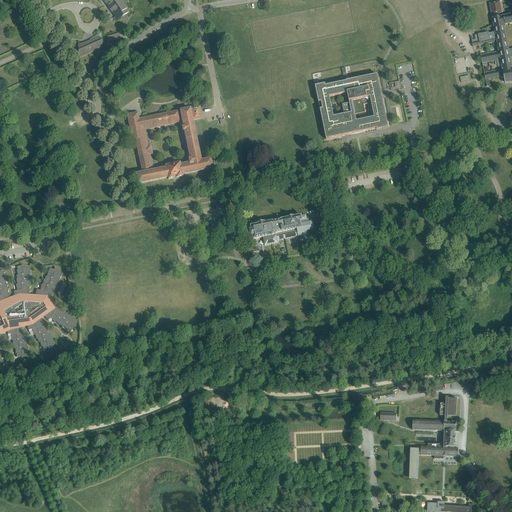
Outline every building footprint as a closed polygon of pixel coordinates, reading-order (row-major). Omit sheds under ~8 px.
[(105,0),(106,1),(105,2),(106,3),(110,10),(112,12),(115,16),(115,17),(120,14),(122,17),(123,16),(126,14),(127,13),(128,12),(126,9),(127,9),(120,0),(105,0)] [(473,43),(472,43),(473,47),(473,46),(476,46),(479,45),(479,46),(479,45),(497,41),(499,52),(496,53),(496,52),(495,52),(495,53),(492,53),(488,54),(488,53),(488,54),(485,55),(484,54),(484,55),(481,56),(481,55),(482,63),(486,62),(486,63),(486,62),(489,62),(489,61),(490,62),(490,61),(493,61),(493,62),(494,62),(493,61),(497,60),(498,67),(502,66),(502,69),(503,70),(502,70),(499,71),(496,71),(494,71),(493,72),(491,72),(490,72),(487,73),(485,73),(487,86),(489,86),(489,85),(488,79),(500,77),(501,78),(504,77),(505,83),(511,82),(510,80),(511,79),(511,68),(511,67),(511,64),(511,62),(510,57),(511,56),(511,49),(511,50),(511,49),(511,50),(508,50),(503,25),(505,25),(505,26),(505,25),(509,24),(509,26),(510,26),(509,24),(511,23),(511,12),(511,13),(511,15),(508,15),(507,14),(507,15),(503,16),(503,14),(503,16),(502,17),(501,16),(501,17),(498,17),(498,16),(498,15),(498,14),(501,13),(502,13),(500,2),(490,4),(489,4),(492,15),(492,18),(493,18),(492,18),(494,27),(495,30),(495,33),(493,33),(488,34),(488,33),(483,34),(476,35),(475,36),(476,42),(473,43)] [(108,42),(120,38),(118,32),(106,36),(108,42)] [(78,45),(79,57),(102,47),(102,38),(87,42),(79,44),(78,45)] [(379,81),(377,75),(375,75),(346,81),(335,84),(325,85),(325,84),(315,86),(316,89),(321,115),(322,118),(323,124),(326,140),(350,135),(377,129),(377,131),(389,128),(387,119),(383,103),(382,97),(379,81)] [(395,87),(390,88),(391,91),(401,88),(400,81),(394,82),(395,87)] [(144,130),(152,128),(181,122),(182,127),(183,131),(184,131),(190,159),(188,159),(189,163),(180,165),(179,163),(166,166),(166,168),(153,170),(143,172),(143,173),(135,174),(137,184),(168,177),(168,179),(173,178),(173,176),(176,175),(177,178),(182,177),(181,175),(212,168),(210,159),(200,161),(192,120),(202,118),(199,107),(190,109),(180,111),(177,112),(177,111),(138,119),(137,113),(127,115),(132,135),(133,135),(134,139),(135,139),(142,171),(153,169),(150,154),(152,154),(151,145),(148,146),(144,130)] [(252,230),(249,230),(250,237),(253,236),(254,240),(263,238),(265,245),(265,246),(278,243),(277,240),(278,240),(292,237),(298,236),(305,234),(304,231),(311,230),(312,229),(314,227),(313,224),(311,222),(309,222),(308,220),(307,220),(306,216),(302,217),(301,216),(294,217),(293,217),(289,218),(281,220),(280,221),(278,221),(273,222),(273,221),(265,223),(265,222),(259,223),(259,224),(251,226),(252,230)] [(0,368),(3,369),(3,368),(2,368),(1,368),(0,367),(1,366),(4,364),(2,361),(3,361),(2,359),(0,357),(1,356),(1,355),(0,354),(0,334),(7,331),(8,334),(11,334),(11,340),(13,340),(13,341),(13,344),(13,345),(14,345),(14,348),(14,349),(15,349),(15,352),(15,354),(16,354),(17,357),(20,357),(21,357),(21,359),(20,359),(20,360),(22,359),(29,354),(30,354),(29,352),(28,349),(29,349),(28,348),(27,346),(28,345),(27,344),(25,341),(26,340),(24,337),(25,337),(24,335),(23,333),(24,332),(23,331),(22,329),(23,328),(22,326),(27,325),(27,326),(28,330),(32,329),(34,335),(35,335),(35,336),(36,338),(37,339),(38,342),(39,342),(40,342),(41,345),(41,347),(42,346),(43,349),(43,350),(47,349),(48,348),(48,350),(48,351),(55,344),(55,343),(54,342),(52,339),(53,338),(52,338),(50,336),(51,335),(50,334),(47,332),(48,331),(45,329),(46,328),(45,327),(42,324),(43,323),(41,321),(41,320),(39,319),(43,316),(44,316),(48,321),(51,318),(55,323),(56,322),(57,322),(59,325),(60,325),(62,327),(63,327),(63,326),(66,329),(67,330),(68,329),(70,331),(70,332),(73,329),(75,330),(74,331),(75,331),(77,323),(78,320),(76,320),(73,319),(74,317),(73,317),(70,316),(70,315),(69,315),(66,314),(66,313),(63,312),(63,311),(61,310),(58,309),(58,308),(55,307),(55,306),(52,305),(49,300),(51,298),(50,297),(52,295),(51,294),(53,291),(54,290),(56,287),(55,286),(57,284),(58,282),(60,279),(59,278),(61,276),(62,274),(55,268),(54,267),(55,268),(54,270),(53,269),(50,269),(49,272),(48,272),(48,273),(47,277),(46,276),(46,277),(45,280),(44,280),(44,281),(43,284),(43,285),(42,284),(40,290),(37,290),(35,296),(29,296),(30,293),(29,293),(30,290),(29,289),(30,286),(30,285),(29,284),(30,281),(29,281),(30,277),(31,276),(30,275),(31,273),(31,272),(30,272),(31,269),(31,267),(30,267),(20,263),(20,264),(21,264),(22,266),(21,266),(17,267),(18,270),(17,270),(17,272),(18,275),(16,276),(17,276),(17,279),(16,279),(16,280),(17,283),(17,284),(16,284),(17,291),(14,291),(15,296),(15,297),(10,299),(10,296),(9,296),(9,293),(8,293),(8,290),(8,288),(7,288),(7,285),(7,284),(6,284),(6,281),(6,279),(5,279),(5,276),(3,276),(3,273),(3,271),(0,270),(0,368)] [(459,429),(460,428),(460,425),(459,424),(459,421),(456,421),(456,422),(447,422),(447,416),(456,417),(457,399),(446,398),(445,404),(440,403),(440,416),(445,416),(445,422),(444,422),(435,421),(435,422),(415,421),(415,430),(427,430),(444,431),(443,445),(428,444),(428,448),(411,447),(410,468),(409,479),(418,479),(418,468),(419,455),(434,456),(434,459),(443,460),(443,456),(458,457),(458,449),(455,448),(456,432),(459,432),(459,429)] [(381,421),(396,421),(396,414),(381,413),(381,421)] [(468,507),(444,506),(445,503),(438,502),(438,504),(428,503),(427,511),(433,511),(477,511),(477,507),(474,507),(474,504),(468,504),(468,507)]
